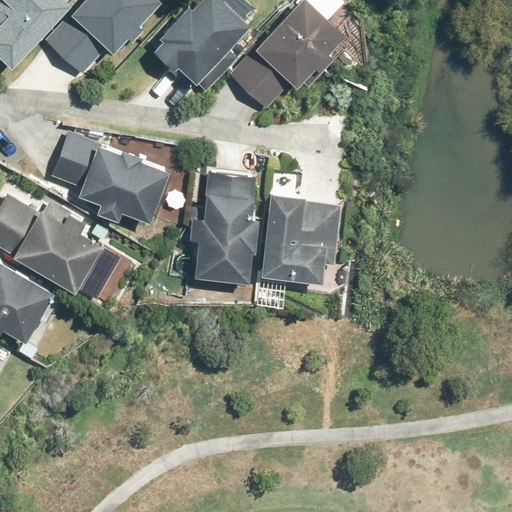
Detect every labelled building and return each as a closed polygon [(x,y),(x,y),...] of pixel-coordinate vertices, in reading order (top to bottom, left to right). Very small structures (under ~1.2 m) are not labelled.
[(0,0),(0,51),(10,60),(64,0),(0,0)] [(152,0),(76,0),(45,34),(82,68),(107,41),(111,45),(126,29),(130,32),(142,20),(138,16),(152,0)] [(195,75),(247,17),(228,0),(192,0),(191,2),(189,0),(186,0),(159,30),(162,33),(153,43),(174,62),(176,59),(195,75)] [(271,30),(231,73),(268,108),(291,82),(299,89),(319,69),(323,73),(336,59),(332,56),(349,39),(309,0),(305,0),(274,33),(271,30)] [(119,145),(68,126),(51,172),(79,182),(77,187),(99,196),(95,205),(118,214),(122,204),(148,214),(168,164),(139,153),(141,149),(120,141),(119,145)] [(270,185),(268,185),(259,269),(321,275),(322,259),(332,260),(339,199),(303,196),(303,189),(300,189),(302,168),(272,165),(270,185)] [(193,270),(247,275),(250,244),(253,244),(256,210),(251,209),(254,171),(208,167),(204,205),(192,204),(189,233),(197,234),(193,270)] [(102,237),(79,224),(85,215),(50,195),(44,204),(40,201),(37,206),(7,189),(0,200),(0,242),(74,285),(102,237)] [(54,285),(0,254),(0,324),(2,322),(24,335),(54,285)]
